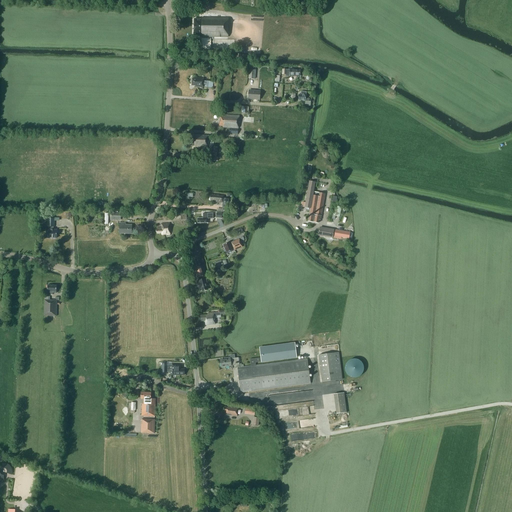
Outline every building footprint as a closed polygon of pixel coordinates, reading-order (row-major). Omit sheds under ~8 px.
[(228,18),(201,18),(201,19),(194,19),(194,35),(201,35),(201,37),(228,37),(228,18)] [(203,85),(205,85),(205,87),(213,88),(213,82),(203,81),(203,78),(196,77),(195,79),(192,78),(191,86),(198,86),(198,87),(202,87),(203,85)] [(260,100),(261,92),(249,91),(249,99),(260,100)] [(301,95),(299,95),(299,100),(306,101),(305,106),(311,106),(311,99),(310,99),(306,98),(307,93),(306,93),(306,92),(301,91),(301,95)] [(220,114),(219,126),(223,126),(223,127),(230,128),(239,129),(240,116),(220,114)] [(208,135),(192,135),(192,141),(188,141),(188,146),(194,146),(194,147),(207,148),(208,135)] [(313,192),(315,184),(315,183),(309,182),(309,184),(305,207),(311,208),(308,221),(319,223),(319,220),(320,220),(325,194),(313,192)] [(223,203),(222,212),(228,213),(229,199),(224,198),(224,196),(211,195),(210,200),(216,200),(216,202),(223,203)] [(121,212),(111,212),(111,220),(121,220),(121,212)] [(197,218),(197,223),(208,223),(208,219),(213,219),(213,213),(203,213),(203,218),(197,218)] [(46,238),(57,238),(57,230),(54,229),(54,226),(54,218),(48,218),(48,226),(49,226),(49,229),(46,229),(46,238)] [(120,223),(120,233),(131,233),(131,225),(125,225),(125,223),(120,223)] [(161,224),(162,227),(158,228),(158,229),(156,229),(156,233),(161,233),(161,234),(165,234),(166,235),(170,235),(169,223),(161,224)] [(320,228),(319,235),(332,237),(339,239),(339,236),(349,238),(350,233),(338,231),(333,231),(333,230),(320,228)] [(234,250),(243,247),(239,239),(231,243),(231,242),(223,245),(226,253),(234,250)] [(207,286),(208,286),(206,278),(204,278),(204,276),(202,265),(196,267),(198,277),(199,277),(199,280),(200,282),(196,283),(197,289),(197,288),(201,288),(202,291),(207,290),(207,286)] [(49,300),(49,297),(45,296),(44,315),(48,315),(48,316),(56,316),(56,300),(58,300),(58,297),(56,297),(55,300),(49,300)] [(208,315),(200,316),(200,322),(205,321),(206,325),(215,324),(215,316),(221,316),(221,315),(227,314),(226,310),(220,311),(220,313),(214,313),(209,313),(210,315),(208,315)] [(295,343),(260,348),(261,357),(250,359),(251,366),(240,368),(239,358),(231,359),(231,358),(227,358),(227,359),(220,360),(221,367),(237,365),(238,368),(241,393),(310,383),(307,359),(255,366),(255,363),(256,362),(262,361),(262,362),(296,357),(295,343)] [(342,379),(339,353),(319,355),(322,382),(342,379)] [(345,367),(345,368),(345,369),(345,370),(345,371),(346,372),(346,373),(347,374),(348,375),(349,376),(350,376),(350,377),(351,377),(352,377),(353,377),(354,378),(355,378),(356,377),(357,377),(358,377),(359,377),(360,376),(361,375),(362,374),(363,373),(363,372),(364,371),(364,370),(364,369),(364,368),(364,367),(364,366),(364,365),(363,365),(363,364),(362,363),(362,362),(361,362),(361,361),(360,360),(359,360),(358,359),(357,359),(356,359),(355,359),(354,359),(353,359),(352,359),(351,359),(350,360),(349,360),(349,361),(348,361),(347,362),(346,363),(346,364),(346,365),(345,366),(345,367)] [(162,364),(161,372),(166,372),(172,372),(172,374),(175,374),(175,375),(184,375),(184,369),(180,369),(180,365),(169,365),(169,362),(162,362),(162,364)] [(141,416),(154,416),(155,404),(155,399),(150,399),(150,393),(141,392),(141,399),(144,399),(144,404),(142,404),(141,416)] [(335,395),(337,416),(347,414),(345,394),(335,395)] [(278,396),(270,397),(272,407),(280,406),(278,396)] [(231,408),(224,407),(223,411),(226,412),(225,415),(237,416),(238,409),(235,408),(235,407),(231,407),(231,408)] [(154,433),(155,419),(141,419),(141,433),(154,433)] [(295,441),(313,438),(312,432),(294,434),(295,441)] [(1,476),(0,474),(0,468),(1,467),(3,466),(6,466),(8,468),(9,470),(9,473),(12,474),(12,472),(12,469),(11,467),(10,466),(9,464),(7,463),(5,463),(3,463),(1,463),(0,463),(0,478),(2,479),(4,480),(4,476),(1,476)]
